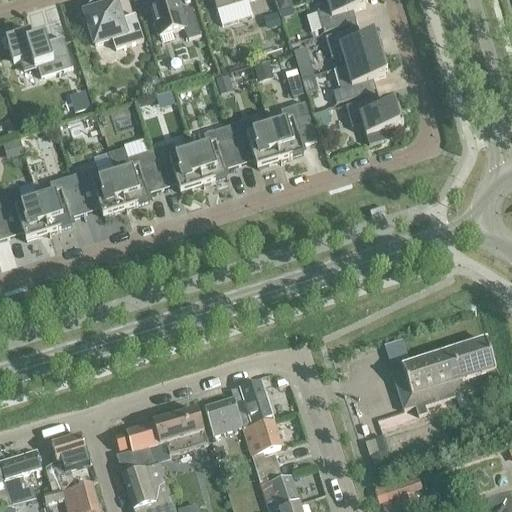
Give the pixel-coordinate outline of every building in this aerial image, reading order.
[(146,0),(159,40),(185,32),(188,43),(201,39),(193,12),(181,16),(176,0),(146,0)] [(212,0),(217,14),(259,0),(258,0),(212,0)] [(365,0),(328,0),(325,1),(328,11),(317,14),(324,36),(351,28),(347,17),(365,12),(364,6),(367,5),(365,0)] [(87,15),(87,16),(85,17),(95,49),(112,43),(115,53),(144,44),(135,19),(121,23),(118,12),(110,15),(109,10),(103,12),(102,10),(101,9),(100,8),(98,7),(96,6),(95,6),(94,6),(91,7),(90,8),(89,9),(88,10),(87,11),(87,12),(87,13),(87,15)] [(343,60),(346,70),(383,59),(378,43),(375,44),(373,39),(355,45),(352,33),(325,41),(331,63),(343,60)] [(38,71),(41,82),(73,72),(63,41),(47,46),(45,40),(33,43),(31,34),(5,42),(13,67),(21,65),(24,75),(38,71)] [(383,59),(346,70),(334,73),(340,93),(333,96),(336,108),(371,97),(367,86),(385,81),(384,76),(387,75),(383,59)] [(403,129),(399,112),(395,113),(394,108),(375,114),(372,102),(345,110),(352,132),(363,129),(369,150),(386,145),(383,135),(397,131),(403,129)] [(285,127),(270,132),(280,165),(304,158),(301,150),(317,145),(305,107),(281,114),(285,127)] [(313,117),(317,131),(331,127),(327,113),(313,117)] [(251,124),(227,131),(239,170),(255,165),(257,173),(280,165),(270,132),(255,136),(251,124)] [(208,151),(193,156),(203,189),(227,182),(224,174),(239,170),(227,131),(204,139),(208,151)] [(174,148),(150,155),(162,194),(178,189),(180,197),(203,189),(193,156),(178,161),(174,148)] [(109,158),(116,180),(126,214),(149,206),(147,199),(162,194),(150,155),(127,163),(124,153),(109,158)] [(97,172),(73,180),(85,218),(101,213),(103,221),(126,214),(116,180),(101,185),(97,172)] [(54,200),(39,204),(49,238),(72,231),(70,223),(85,218),(73,180),(49,187),(54,200)] [(20,197),(0,202),(0,216),(8,242),(24,238),(26,245),(49,238),(39,204),(24,209),(20,197)] [(0,244),(8,242),(0,216),(0,244)] [(403,372),(391,375),(404,414),(415,410),(418,420),(427,418),(425,411),(455,401),(453,397),(464,393),(461,385),(487,376),(496,373),(486,344),(402,371),(403,372)] [(244,435),(245,437),(273,426),(260,386),(241,392),(242,395),(233,398),(235,404),(239,418),(248,416),(253,432),(244,435)] [(243,432),(239,418),(235,404),(207,413),(215,440),(243,432)] [(129,435),(134,453),(117,458),(122,478),(153,469),(148,451),(168,445),(171,453),(175,452),(177,457),(197,451),(195,448),(211,443),(208,433),(204,435),(199,415),(129,435)] [(252,461),(257,478),(278,471),(274,459),(264,462),(263,457),(281,451),(273,426),(245,437),(252,461)] [(57,465),(57,466),(61,465),(65,476),(71,474),(90,468),(81,439),(52,448),(57,465)] [(117,441),(121,455),(127,453),(123,440),(117,441)] [(7,464),(0,466),(0,467),(5,484),(3,485),(6,495),(9,508),(35,500),(32,491),(26,493),(22,479),(41,473),(40,467),(37,458),(36,455),(34,456),(18,461),(7,464)] [(56,472),(46,475),(52,497),(54,496),(63,494),(76,490),(71,474),(65,476),(61,465),(57,466),(57,465),(54,466),(56,472)] [(151,472),(123,480),(132,511),(175,511),(163,468),(151,472)] [(278,471),(257,478),(260,487),(281,480),(278,471)] [(263,495),(267,511),(287,511),(299,508),(290,481),(271,487),(273,492),(263,495)] [(46,508),(65,503),(67,511),(100,511),(94,488),(63,497),(63,494),(43,500),(46,508)] [(404,511),(404,503),(418,502),(417,489),(387,490),(388,511),(404,511)] [(6,495),(0,496),(0,511),(6,511),(10,511),(9,508),(6,495)]
